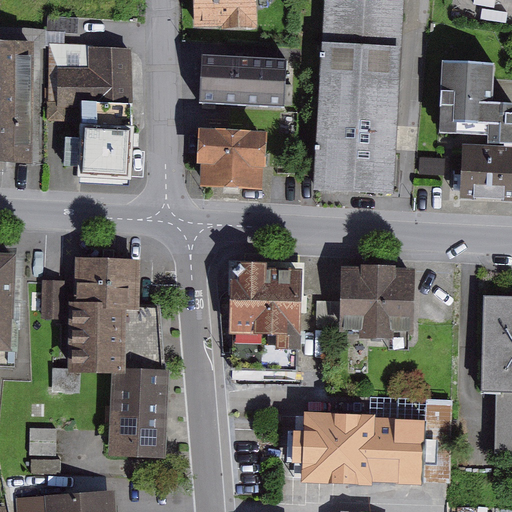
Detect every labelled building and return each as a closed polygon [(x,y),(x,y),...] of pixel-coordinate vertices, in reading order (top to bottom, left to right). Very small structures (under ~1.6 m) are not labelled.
[(191,0),(193,25),(263,21),(261,0),(191,0)] [(399,0),(316,0),(314,46),(397,50),(399,0)] [(27,40),(0,40),(0,159),(28,160),(27,40)] [(397,50),(314,46),(305,196),(388,201),(397,50)] [(136,178),(132,50),(80,51),(84,180),(136,178)] [(281,52),(198,57),(201,107),(284,102),(281,52)] [(495,70),(440,65),(433,138),(511,145),(511,114),(491,113),(495,70)] [(267,124),(196,128),(200,192),(271,188),(267,124)] [(511,201),(511,154),(454,151),(451,197),(511,201)] [(15,253),(0,252),(0,347),(13,348),(15,253)] [(66,365),(126,368),(132,260),(72,257),(66,365)] [(303,266),(230,263),(227,331),(299,334),(303,266)] [(415,269),(343,266),(339,332),(412,336),(415,269)] [(511,453),(511,296),(481,296),(479,389),(499,390),(497,453),(511,453)] [(163,374),(107,372),(105,453),(160,455),(163,374)] [(293,481),(419,480),(419,415),(292,416),(293,481)] [(61,471),(58,427),(31,429),(34,473),(61,471)] [(108,511),(108,493),(52,496),(53,511),(108,511)]
